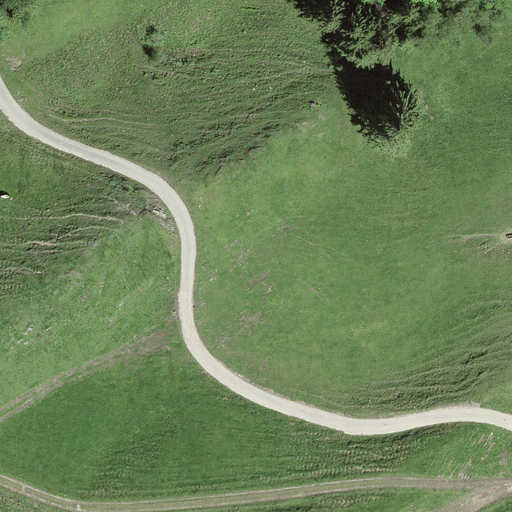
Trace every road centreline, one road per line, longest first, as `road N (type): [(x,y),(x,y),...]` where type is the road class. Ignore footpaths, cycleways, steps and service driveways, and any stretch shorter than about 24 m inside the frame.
road 1 (track): [(0,91),(21,124),(162,184),(190,240),(192,347),(267,412),(365,423),(468,417),(511,428)]
road 2 (track): [(511,480),(208,511)]
